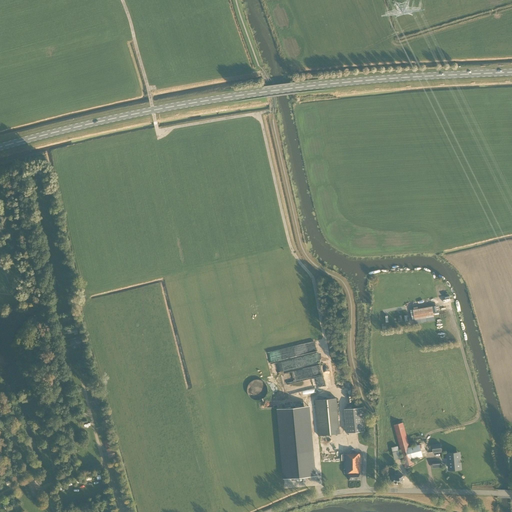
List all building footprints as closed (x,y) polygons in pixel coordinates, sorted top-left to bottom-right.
[(413,309),(414,320),(433,316),(432,306),(413,309)] [(307,379),(310,389),(328,385),(325,374),(307,379)] [(249,384),(249,385),(248,386),(248,387),(247,388),(247,389),(247,390),(247,391),(247,392),(248,392),(248,393),(248,394),(249,395),(249,396),(250,396),(250,397),(251,398),(252,398),(252,399),(253,399),(254,399),(255,400),(256,400),(257,400),(258,400),(259,400),(260,400),(261,399),(262,399),(263,398),(264,397),(265,397),(265,396),(266,395),(267,394),(267,393),(267,392),(267,391),(267,390),(267,389),(267,388),(267,387),(267,386),(266,385),(266,384),(265,384),(265,383),(264,382),(263,382),(263,381),(262,381),(261,381),(260,380),(259,380),(258,380),(257,380),(256,380),(255,380),(254,380),(253,381),(252,381),(252,382),(251,382),(250,383),(249,384)] [(334,398),(316,400),(319,435),(320,450),(339,448),(337,433),(340,433),(337,398),(334,398)] [(310,406),(276,409),(281,454),(283,479),(316,476),(314,451),(313,444),(310,406)] [(344,409),(347,433),(364,431),(362,407),(344,409)] [(422,456),(419,444),(409,447),(403,422),(393,425),(404,466),(414,464),(412,459),(422,456)] [(401,458),(398,446),(391,447),(394,460),(401,458)] [(112,448),(106,450),(109,459),(115,457),(112,448)] [(361,453),(342,454),(342,460),(344,460),(344,474),(349,473),(349,480),(360,479),(360,463),(361,463),(361,453)] [(458,453),(449,454),(450,470),(459,469),(459,462),(458,459),(458,453)] [(339,462),(325,464),(326,475),(340,474),(339,462)] [(390,482),(402,484),(404,475),(395,474),(394,476),(391,476),(390,482)]
